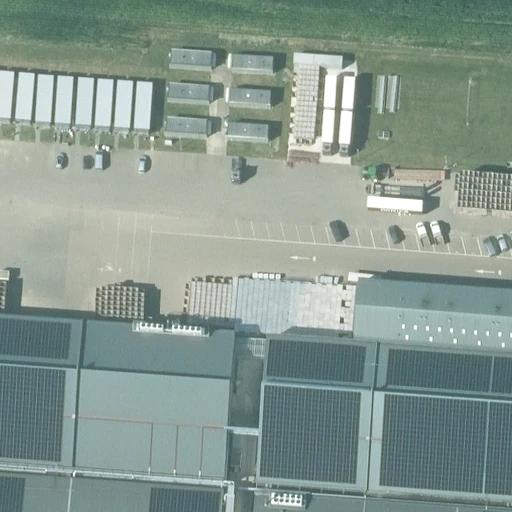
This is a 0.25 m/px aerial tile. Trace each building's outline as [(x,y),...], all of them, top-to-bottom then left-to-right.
[(213,57),(172,54),(171,68),(212,71),(213,57)] [(274,61),(233,58),(232,72),(273,75),(274,61)] [(15,77),(0,75),(0,122),(12,124),(15,77)] [(36,78),(20,77),(17,124),(33,126),(36,78)] [(39,79),(36,126),(52,127),(55,80),(39,79)] [(75,82),(59,80),(55,128),(71,129),(75,82)] [(79,82),(76,129),(92,130),(95,83),(79,82)] [(114,84),(98,83),(95,130),(111,131),(114,84)] [(134,86),(118,85),(114,132),(130,133),(134,86)] [(154,87),(138,86),(134,133),(150,134),(154,87)] [(210,90),(170,88),(169,101),(209,104),(210,90)] [(272,95),(230,92),(229,106),(271,109),(272,95)] [(208,124),(167,121),(166,135),(207,138),(208,124)] [(269,129),(228,126),(227,140),(268,143),(269,129)] [(355,350),(511,361),(511,299),(360,288),(355,350)] [(0,471),(48,475),(48,485),(72,487),(72,477),(225,488),(236,341),(145,334),(0,323),(0,471)] [(511,511),(511,361),(355,350),(268,343),(257,491),(366,499),(366,509),(411,511),(511,511)] [(0,511),(223,511),(224,498),(72,487),(48,485),(0,481),(0,511)] [(256,501),(255,511),(411,511),(366,509),(256,501)]
